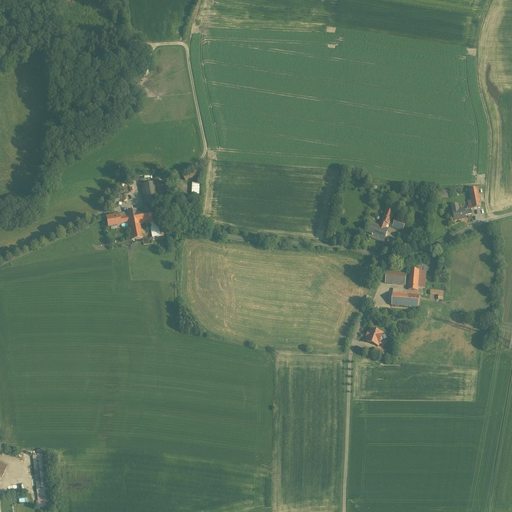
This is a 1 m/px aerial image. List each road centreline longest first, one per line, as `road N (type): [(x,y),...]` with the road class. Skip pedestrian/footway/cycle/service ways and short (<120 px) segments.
road 1 (unclassified): [(511,212),(390,258),(206,231),(173,209),(161,174),(128,171),(98,215),(0,264)]
road 2 (track): [(0,32),(185,44),(205,147),(166,178)]
road 3 (track): [(488,219),(490,139),(478,44),(489,0)]
